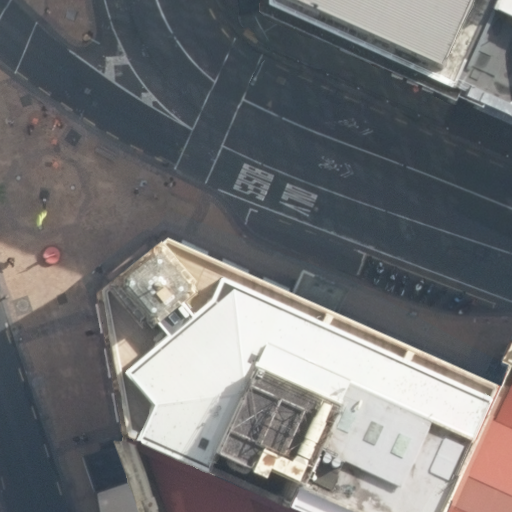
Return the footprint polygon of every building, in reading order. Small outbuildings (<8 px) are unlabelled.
[(275,0),(455,78),(492,0),(275,0)] [(511,0),(492,0),(455,78),(511,102),(511,0)] [(96,314),(118,434),(293,511),(445,511),(506,379),(336,303),(291,282),(192,238),(165,226),(130,253),(90,285),(96,314)] [(291,282),(336,303),(345,283),(299,263),(291,282)] [(445,511),(293,511),(118,434),(122,444),(83,457),(97,495),(99,511),(511,511),(511,364),(506,379),(445,511)]
